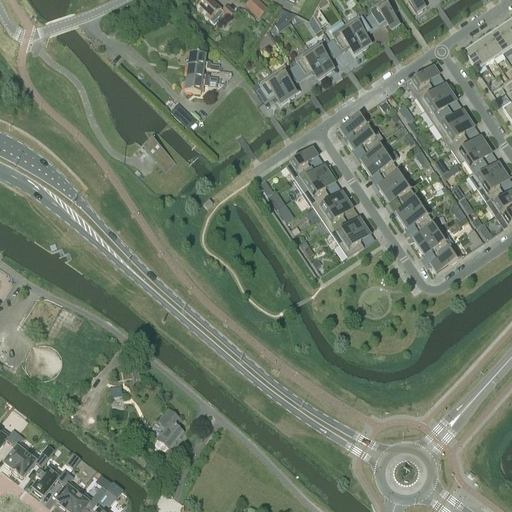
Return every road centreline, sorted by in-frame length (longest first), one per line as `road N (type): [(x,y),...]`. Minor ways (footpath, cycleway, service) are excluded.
road 1 (secondary): [(387,455),(281,390),(171,296),(50,175),(0,145)]
road 2 (secondary): [(0,170),(278,400),(380,466)]
road 3 (unclassified): [(315,511),(235,432),(113,331),(0,266)]
road 4 (residential): [(316,131),(423,288),(440,289),(511,241)]
road 5 (residential): [(438,49),(316,131)]
road 6 (residential): [(511,159),(438,49)]
